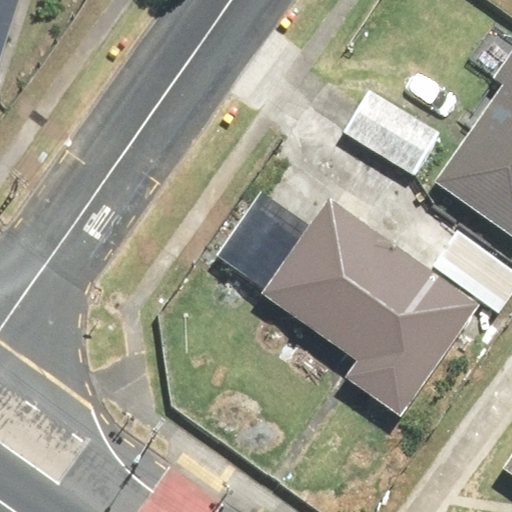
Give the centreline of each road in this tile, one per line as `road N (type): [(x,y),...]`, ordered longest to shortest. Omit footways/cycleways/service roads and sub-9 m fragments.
road 1 (residential): [(0,337),(235,0)]
road 2 (secondary): [(120,511),(0,424)]
